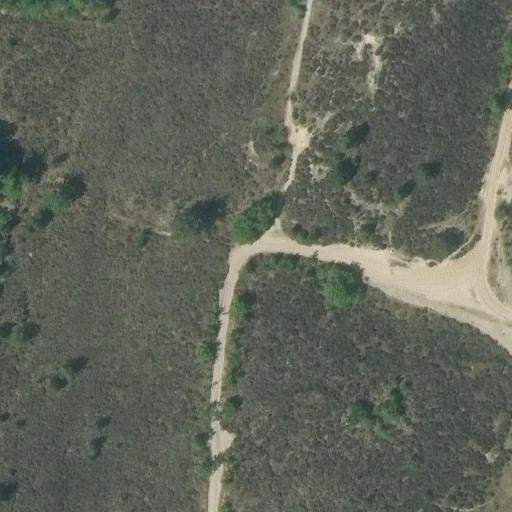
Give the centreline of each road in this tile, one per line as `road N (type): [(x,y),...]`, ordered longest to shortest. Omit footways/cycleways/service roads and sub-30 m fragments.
road 1 (track): [(219,511),(225,232),(472,295)]
road 2 (track): [(472,295),(511,52)]
